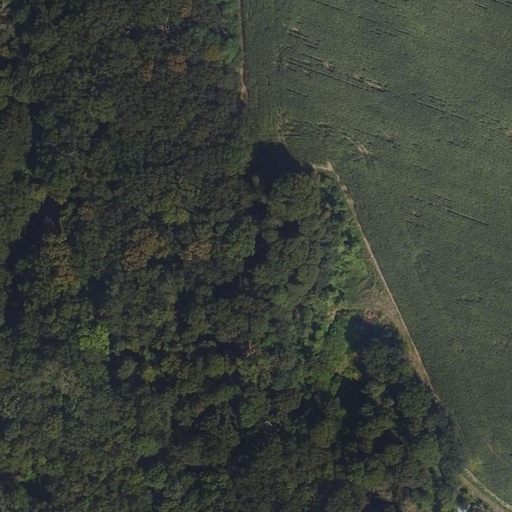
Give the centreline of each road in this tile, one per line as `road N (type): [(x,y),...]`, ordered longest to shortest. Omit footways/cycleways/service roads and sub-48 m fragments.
road 1 (unclassified): [(158,511),(51,180),(24,0)]
road 2 (track): [(0,390),(36,272),(68,235)]
road 3 (track): [(421,419),(502,511)]
